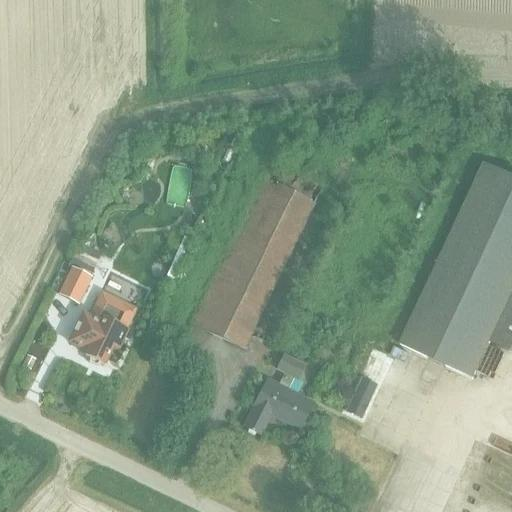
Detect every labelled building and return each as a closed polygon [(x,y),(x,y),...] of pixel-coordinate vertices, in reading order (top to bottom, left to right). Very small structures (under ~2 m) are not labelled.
[(243,352),(323,188),(330,173),(311,164),(303,179),(272,163),(192,327),(243,352)] [(511,177),(485,165),(400,346),(472,380),(490,343),(511,354),(511,177)] [(81,244),(74,259),(93,269),(100,254),(81,244)] [(73,271),(59,297),(77,306),(90,280),(73,271)] [(76,329),(69,344),(88,353),(85,358),(89,360),(89,365),(96,368),(99,365),(103,367),(112,348),(117,351),(136,313),(101,295),(90,319),(87,317),(80,331),(76,329)] [(22,366),(30,370),(35,361),(27,357),(22,366)] [(300,432),(314,405),(287,391),(293,379),(297,381),(302,371),(285,362),(280,372),(285,374),(278,387),(267,381),(253,408),(254,408),(244,429),(260,437),(270,417),(300,432)] [(361,419),(376,386),(361,379),(346,412),(361,419)]
